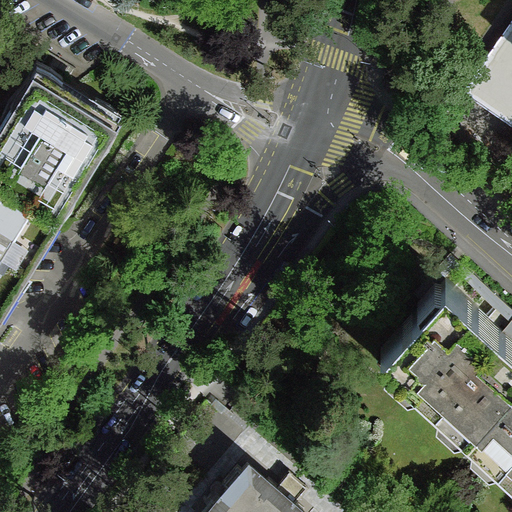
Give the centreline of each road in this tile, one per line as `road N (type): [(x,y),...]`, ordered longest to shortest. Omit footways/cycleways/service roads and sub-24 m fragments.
road 1 (primary): [(60,511),(252,250),(312,128)]
road 2 (residential): [(312,128),(221,99),(64,0)]
road 3 (residential): [(312,128),(368,139),(405,159),(511,249)]
road 4 (primary): [(312,128),(348,0)]
